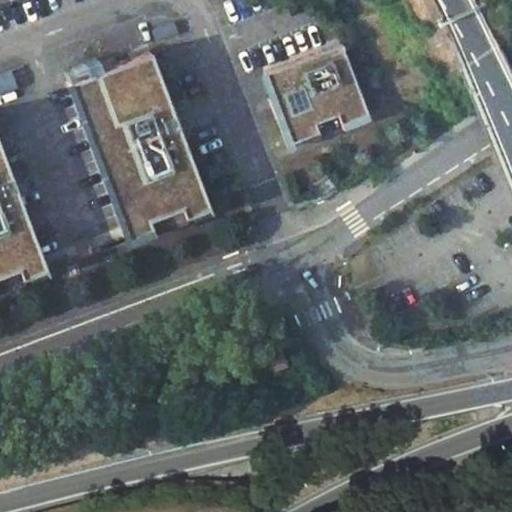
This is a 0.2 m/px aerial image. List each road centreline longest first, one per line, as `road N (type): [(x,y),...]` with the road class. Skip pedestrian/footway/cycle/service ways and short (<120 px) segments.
road 1 (trunk): [(511,387),(0,506)]
road 2 (secondary): [(0,369),(293,257)]
road 3 (secondary): [(293,257),(317,313),(341,350),(362,364),(429,364),(511,346)]
road 4 (unclassified): [(293,257),(511,114)]
road 5 (trunk): [(511,420),(307,511)]
road 6 (trunk): [(458,19),(511,170)]
road 7 (trunk): [(458,19),(511,128)]
